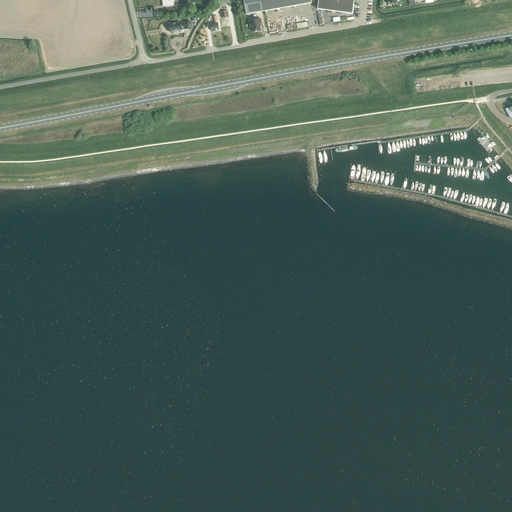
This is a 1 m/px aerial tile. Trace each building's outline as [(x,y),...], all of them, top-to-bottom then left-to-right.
[(243,0),(246,15),(311,3),(311,0),(243,0)] [(318,0),(317,9),(352,14),(354,0),(318,0)] [(210,25),(211,32),(219,30),(218,24),(217,24),(216,17),(213,17),(214,25),(210,25)] [(261,26),(260,23),(261,23),(261,19),(249,21),(250,28),(252,27),(253,32),(257,32),(257,31),(261,30),(260,26),(261,26)] [(168,29),(169,31),(170,32),(170,31),(170,33),(174,32),(175,33),(178,33),(179,32),(178,31),(182,30),(182,29),(185,29),(192,30),(192,23),(186,22),(186,23),(181,24),(181,22),(169,24),(170,28),(169,28),(168,29)]
